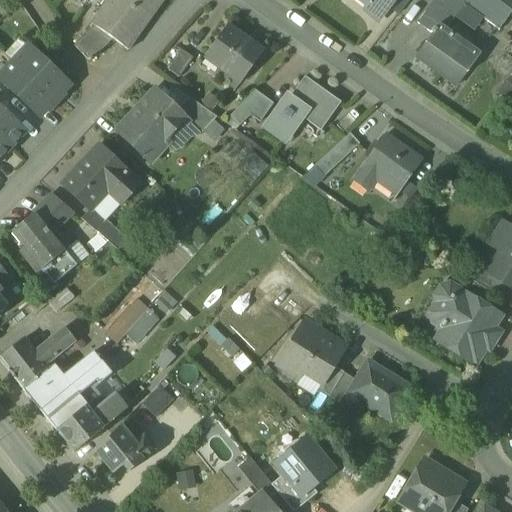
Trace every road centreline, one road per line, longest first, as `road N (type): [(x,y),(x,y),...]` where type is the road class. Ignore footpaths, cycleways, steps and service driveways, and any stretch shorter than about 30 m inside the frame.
road 1 (residential): [(253,0),(511,174)]
road 2 (residential): [(442,382),(388,475),(351,511)]
road 3 (residential): [(0,202),(101,91)]
road 4 (residential): [(442,382),(319,304)]
road 5 (residential): [(101,91),(188,0)]
